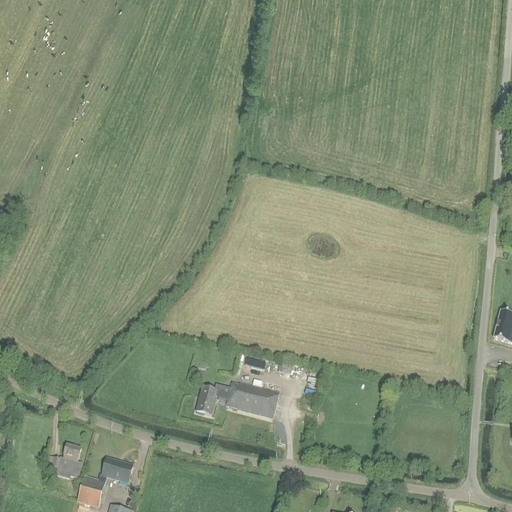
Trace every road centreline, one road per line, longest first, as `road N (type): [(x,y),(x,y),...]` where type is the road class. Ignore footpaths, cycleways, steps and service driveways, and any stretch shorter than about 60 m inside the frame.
road 1 (unclassified): [(468,499),(511,10)]
road 2 (unclassified): [(468,499),(197,450),(77,413),(0,373)]
